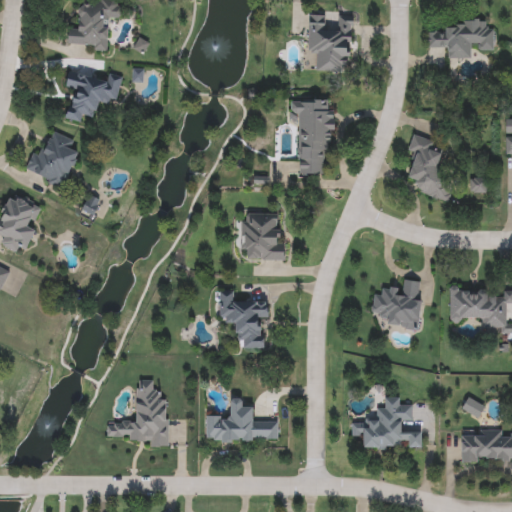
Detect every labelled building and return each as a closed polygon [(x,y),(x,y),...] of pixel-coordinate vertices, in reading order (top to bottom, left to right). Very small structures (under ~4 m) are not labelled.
[(108,48),(68,48),(68,31),(79,31),(79,0),(117,0),(117,19),(108,19),(108,48)] [(317,72),(317,53),(307,53),(308,15),(327,15),(326,26),(338,27),(338,16),(353,17),(352,65),(346,65),(346,73),(317,72)] [(428,49),(427,30),(461,29),(461,20),(484,19),(485,30),(494,29),(494,49),(472,50),(473,59),(448,60),(448,49),(428,49)] [(122,77),(116,106),(99,102),(96,117),(83,114),(81,123),(67,120),(73,91),(65,89),(69,73),(107,81),(108,74),(122,77)] [(329,175),(298,175),(299,116),(291,116),(291,101),(328,101),(327,111),(330,111),(329,175)] [(79,155),(64,190),(25,173),(34,151),(44,155),(53,132),(74,141),(70,151),(79,155)] [(413,192),(417,181),(408,179),(415,156),(407,153),(413,136),(445,146),(434,183),(453,189),(449,203),(413,192)] [(470,194),(470,178),(485,178),(485,194),(470,194)] [(0,236),(0,217),(1,218),(13,193),(39,205),(29,226),(37,230),(27,250),(19,246),(16,253),(0,245),(0,239),(1,237),(0,236)] [(81,211),(89,195),(101,202),(92,218),(81,211)] [(276,214),(276,237),(285,237),(285,261),(249,261),(249,258),(241,258),(241,214),(276,214)] [(2,292),(0,291),(0,267),(9,271),(2,292)] [(371,313),(374,294),(383,296),(384,287),(403,290),(404,280),(424,283),(417,330),(380,325),(381,314),(371,313)] [(448,320),(449,290),(511,292),(511,286),(511,334),(500,334),(501,329),(481,328),(481,321),(448,320)] [(268,302),(268,320),(261,320),(261,349),(238,349),(238,326),(226,326),(226,318),(217,318),(217,292),(234,292),(234,302),(268,302)] [(169,448),(147,448),(147,439),(107,439),(107,423),(137,422),(136,381),(157,381),(157,401),(168,401),(169,448)] [(422,450),(362,449),(362,438),(351,438),(351,421),(374,421),(374,409),(383,409),(383,398),(402,398),(402,407),(412,407),(412,419),(403,419),(402,431),(422,432),(422,450)] [(461,412),(466,399),(485,405),(480,418),(461,412)] [(278,443),(205,442),(206,418),(229,418),(229,400),(242,400),(242,409),(254,409),(254,422),(278,423),(278,443)] [(511,463),(461,463),(461,432),(511,432),(511,463)]
